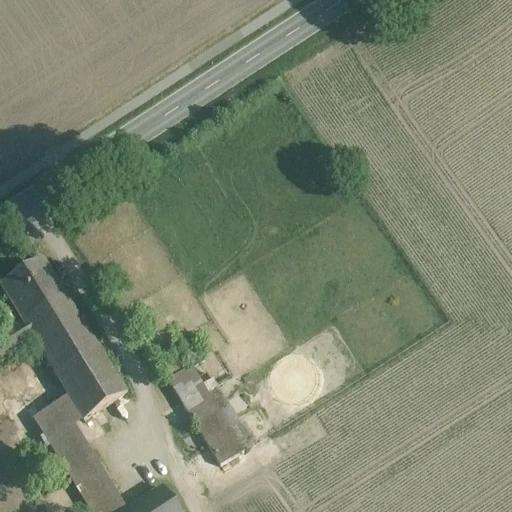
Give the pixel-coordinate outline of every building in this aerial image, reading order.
[(41,263),(0,288),(0,292),(21,325),(21,326),(64,300),(41,263)] [(64,300),(21,326),(21,325),(0,337),(0,362),(32,343),(82,425),(128,397),(98,349),(95,351),(64,300)] [(195,348),(158,369),(167,383),(191,370),(204,363),(195,348)] [(191,370),(167,383),(185,414),(210,400),(208,398),(191,370)] [(250,447),(217,392),(208,398),(210,400),(185,414),(220,469),(243,455),(242,452),(250,447)] [(58,406),(34,421),(68,476),(92,462),(92,461),(58,406)] [(122,511),(92,462),(68,476),(89,511),(122,511)] [(175,511),(162,491),(128,511),(175,511)]
